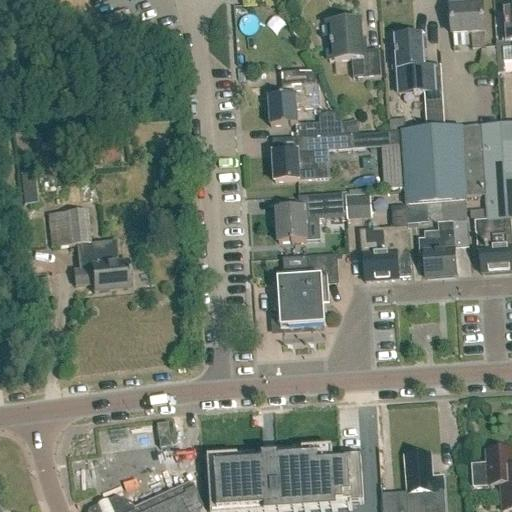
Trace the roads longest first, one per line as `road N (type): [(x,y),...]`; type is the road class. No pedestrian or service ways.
road 1 (unclassified): [(220,391),(198,24),(209,0)]
road 2 (residential): [(354,381),(362,296),(511,287)]
road 3 (tertiary): [(35,413),(220,391)]
road 4 (tertiary): [(354,381),(511,372)]
road 5 (tertiary): [(220,391),(354,381)]
